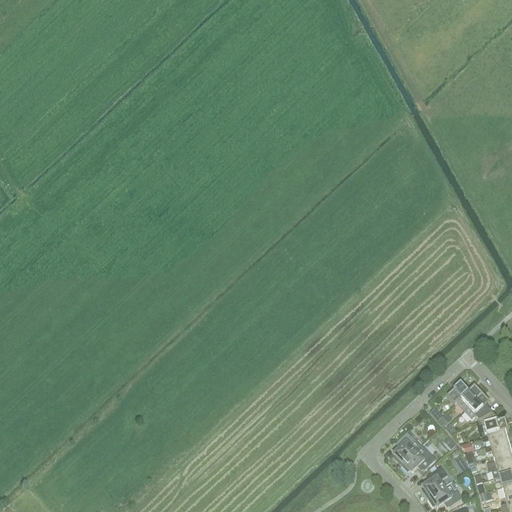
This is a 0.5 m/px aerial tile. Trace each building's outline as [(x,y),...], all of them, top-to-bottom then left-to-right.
[(461,401),(468,394),(461,386),(447,399),(455,407),(461,401)] [(461,401),(455,407),(457,406),(464,413),(482,396),(475,388),(469,394),(468,394),(461,401)] [(482,396),(464,413),(472,421),(475,419),(479,423),(492,415),(486,409),(490,405),(482,396)] [(438,423),(443,418),(434,410),(430,414),(438,423)] [(499,423),(492,415),(479,423),(483,428),(485,427),(488,437),(506,432),(506,433),(508,432),(505,421),(499,423)] [(448,425),(443,418),(438,423),(444,429),(448,425)] [(401,467),(422,447),(409,433),(412,430),(408,426),(402,431),(406,435),(397,444),(401,448),(394,456),(396,458),(394,460),(401,467)] [(506,432),(488,437),(488,438),(481,439),(483,445),(489,443),(491,448),(509,443),(506,433),(509,432),(508,432),(506,433),(506,432)] [(509,443),(491,448),(484,450),(486,455),(492,453),(493,458),(511,453),(509,443)] [(471,444),(460,447),(467,455),(474,453),(471,444)] [(436,461),(422,447),(401,467),(408,474),(409,472),(412,475),(419,467),(424,473),(436,461)] [(511,454),(511,453),(493,458),(495,464),(487,466),(488,471),(511,464),(511,454)] [(511,464),(488,471),(489,474),(491,474),(493,481),(511,475),(511,464)] [(470,471),(466,466),(460,470),(464,475),(470,471)] [(436,495),(450,485),(444,489),(440,483),(447,478),(441,468),(437,471),(432,475),(428,477),(431,482),(423,488),(424,491),(422,492),(428,501),(436,495)] [(511,475),(499,479),(502,489),(511,486),(511,475)] [(480,476),(474,478),(476,486),(483,484),(480,476)] [(455,492),(450,485),(436,495),(428,501),(433,509),(435,507),(437,510),(446,504),(449,509),(463,500),(456,491),(455,492)] [(479,496),(486,494),(483,486),(477,488),(479,496)] [(511,497),(511,486),(502,489),(505,500),(511,497)] [(488,502),(486,494),(479,496),(481,504),(488,502)] [(511,497),(505,500),(507,506),(501,507),(502,511),(511,509),(511,497)]
